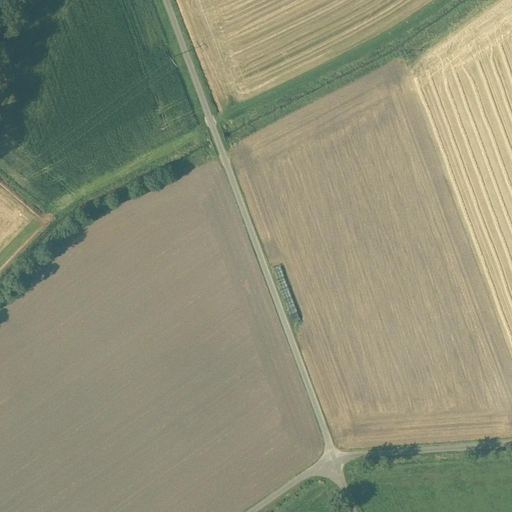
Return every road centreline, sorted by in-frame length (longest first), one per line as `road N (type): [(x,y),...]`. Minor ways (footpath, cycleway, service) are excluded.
road 1 (unclassified): [(165,0),(333,458)]
road 2 (unclassified): [(511,445),(333,458)]
